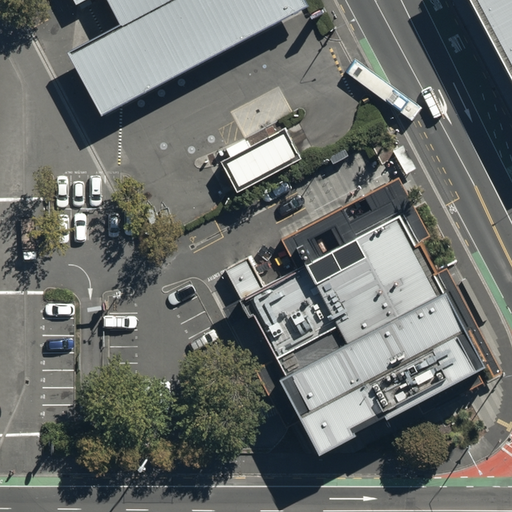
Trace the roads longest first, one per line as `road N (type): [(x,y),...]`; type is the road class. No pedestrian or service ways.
road 1 (secondary): [(391,0),(511,229)]
road 2 (primary): [(383,511),(442,500),(511,461)]
